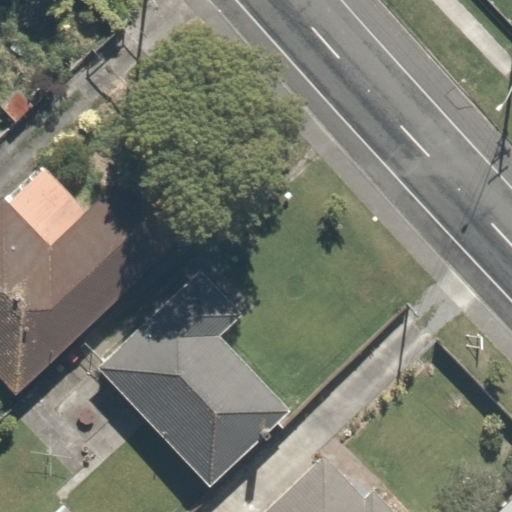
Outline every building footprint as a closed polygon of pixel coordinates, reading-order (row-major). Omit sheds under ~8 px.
[(0,375),(11,387),(170,235),(111,173),(40,241),(0,199),(0,375)] [(200,475),(277,402),(213,336),(239,310),(194,264),(91,362),(200,475)] [(389,511),(365,487),(353,492),(315,453),(252,511),(389,511)] [(511,511),(511,490),(487,511),(511,511)] [(71,511),(57,499),(45,511),(71,511)]
